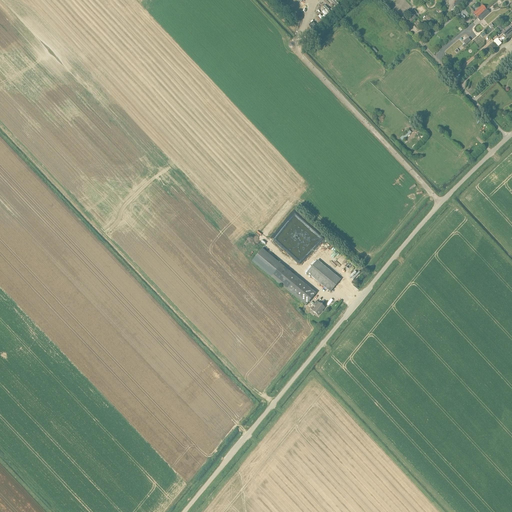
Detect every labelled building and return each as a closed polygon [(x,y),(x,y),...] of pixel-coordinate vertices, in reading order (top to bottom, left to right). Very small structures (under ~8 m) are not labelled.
[(473,14),(476,17),(477,18),(486,10),(483,5),(473,14)] [(486,10),(477,18),(480,22),(490,13),(486,10)] [(411,22),(416,17),(412,13),(407,18),(411,22)] [(511,29),(510,27),(503,34),(506,38),(511,33),(511,29)] [(498,47),(494,42),(486,49),(489,54),(498,47)] [(252,261),(252,262),(306,306),(316,293),(281,265),(262,249),(252,261)] [(306,272),(326,289),(330,292),(340,280),(316,260),(306,272)] [(312,311),(318,316),(325,308),(316,301),(313,305),(316,307),(312,311)]
